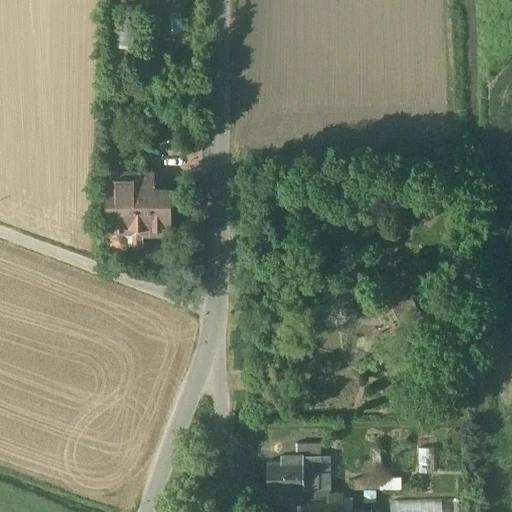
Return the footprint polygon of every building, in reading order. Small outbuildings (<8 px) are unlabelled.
[(151,175),(110,175),(110,231),(111,231),(111,243),(116,248),(123,248),(128,243),(128,240),(142,239),(142,229),(166,229),(166,191),(151,191),(151,175)] [(435,471),(435,446),(419,447),(419,471),(435,471)] [(327,455),(295,456),(295,461),(266,462),(266,489),(302,489),(317,488),(317,487),(328,487),(327,455)] [(401,478),(379,478),(379,490),(401,489),(401,478)] [(317,487),(317,488),(302,489),(302,502),(328,501),(328,494),(328,487),(317,487)] [(328,494),(328,501),(302,502),(302,511),(340,511),(340,494),(328,494)] [(444,511),(444,501),(392,502),(392,511),(444,511)]
